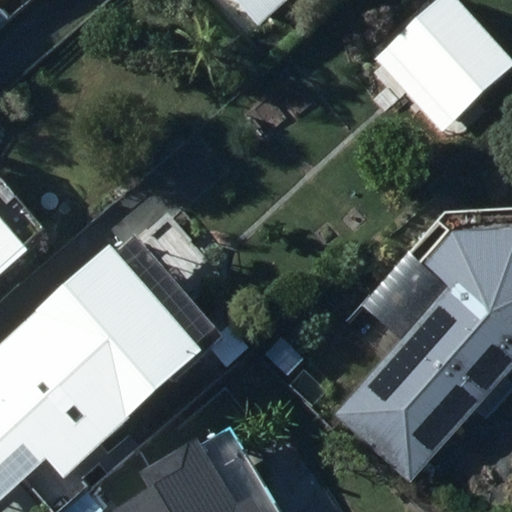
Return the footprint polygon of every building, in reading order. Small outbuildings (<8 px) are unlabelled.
[(0,0),(0,12),(14,0),(0,0)] [(250,0),(275,31),(314,0),(250,0)] [(511,61),(451,0),(423,0),(365,57),(445,138),(511,72),(511,61)] [(65,181),(86,206),(114,184),(93,158),(65,181)] [(0,311),(17,297),(15,295),(54,263),(0,197),(0,311)] [(467,293),(350,419),(425,488),(511,394),(511,239),(475,241),(446,273),(467,293)] [(79,373),(53,394),(108,465),(237,364),(155,260),(53,340),(79,373)] [(13,368),(0,377),(0,487),(65,441),(13,368)] [(157,511),(282,511),(280,507),(272,511),(263,511),(226,450),(170,484),(179,499),(157,511)]
